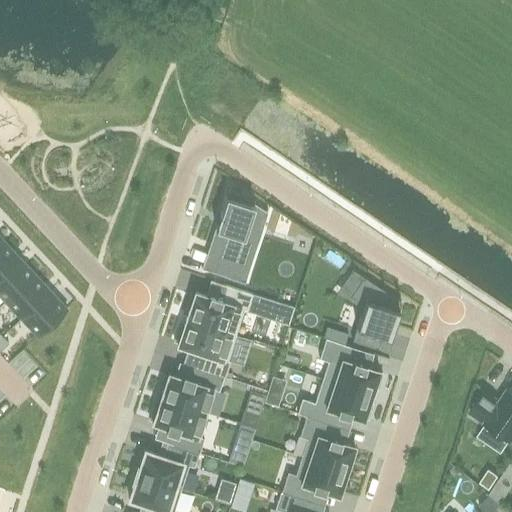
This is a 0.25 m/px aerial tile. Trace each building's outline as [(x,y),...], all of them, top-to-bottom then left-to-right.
[(228,185),(210,242),(221,246),(213,271),(230,276),(243,235),(259,232),(266,211),(228,185)] [(4,240),(0,243),(0,274),(19,257),(4,240)] [(19,257),(0,274),(0,295),(5,301),(35,273),(19,257)] [(35,273),(5,301),(20,318),(50,290),(35,273)] [(363,276),(350,295),(363,304),(351,340),(377,348),(381,335),(389,337),(401,301),(363,276)] [(190,289),(185,306),(189,308),(186,317),(234,333),(242,307),(261,314),(267,297),(225,284),(221,297),(209,294),(209,295),(194,290),(190,289)] [(50,290),(20,318),(37,335),(67,308),(50,290)] [(179,323),(174,341),(178,342),(177,344),(202,352),(198,366),(240,379),(245,364),(225,358),(234,333),(186,317),(183,325),(179,323)] [(2,335),(0,336),(0,349),(8,343),(2,335)] [(325,337),(319,357),(327,360),(321,378),(371,394),(373,386),(377,388),(382,372),(378,371),(379,369),(364,365),(365,363),(354,359),(357,348),(325,337)] [(163,373),(158,388),(162,389),(160,397),(205,412),(213,389),(218,390),(222,375),(197,367),(193,377),(184,374),(183,377),(168,372),(167,374),(163,373)] [(301,397),(297,412),(305,415),(333,424),(337,412),(348,416),(348,414),(363,419),(363,417),(367,418),(372,403),(368,402),(371,394),(321,378),(314,401),(301,397)] [(484,390),(470,411),(485,422),(510,439),(511,436),(511,390),(508,388),(500,400),(484,390)] [(262,405),(265,395),(251,390),(247,400),(262,405)] [(153,403),(148,419),(152,420),(152,422),(167,427),(166,430),(175,433),(172,443),(198,451),(203,437),(198,435),(205,412),(160,397),(157,405),(153,403)] [(305,415),(299,435),(306,437),(301,455),(346,470),(354,445),(340,441),(340,439),(329,435),(333,424),(305,415)] [(137,466),(135,473),(179,488),(187,464),(194,466),(198,452),(198,451),(172,443),(167,441),(162,455),(157,453),(144,449),(139,466),(137,465),(137,466)] [(287,471),(281,491),(308,500),(312,488),(323,492),(324,490),(338,495),(346,470),(301,455),(295,473),(287,471)] [(134,481),(128,498),(141,502),(146,504),(143,511),(174,511),(172,511),(179,488),(135,473),(133,480),(132,480),(132,481),(134,481)] [(280,491),(274,508),(283,510),(282,511),(304,511),(308,500),(281,491),(280,491)]
